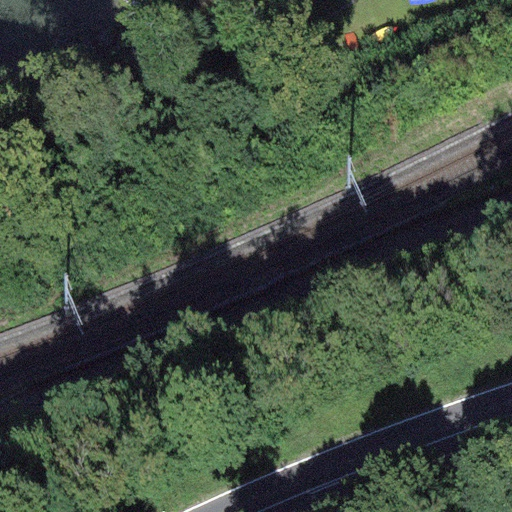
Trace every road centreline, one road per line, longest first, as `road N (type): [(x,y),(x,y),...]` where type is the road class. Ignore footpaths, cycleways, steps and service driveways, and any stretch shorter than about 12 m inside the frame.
road 1 (track): [(0,430),(511,206)]
road 2 (primary): [(266,511),(511,417)]
